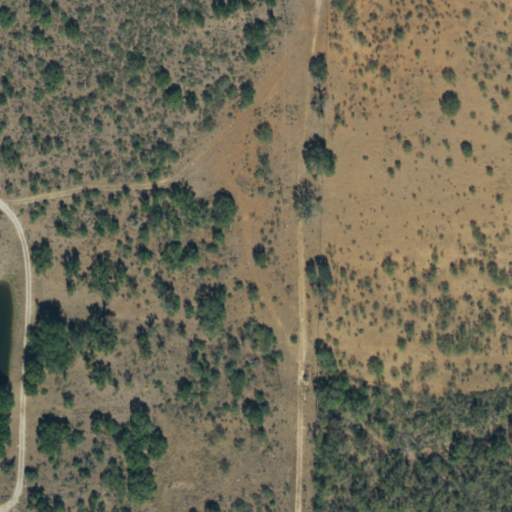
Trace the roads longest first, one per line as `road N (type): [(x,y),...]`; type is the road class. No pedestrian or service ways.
road 1 (residential): [(306,511),(350,0)]
road 2 (residential): [(348,0),(193,165),(126,210),(0,221)]
